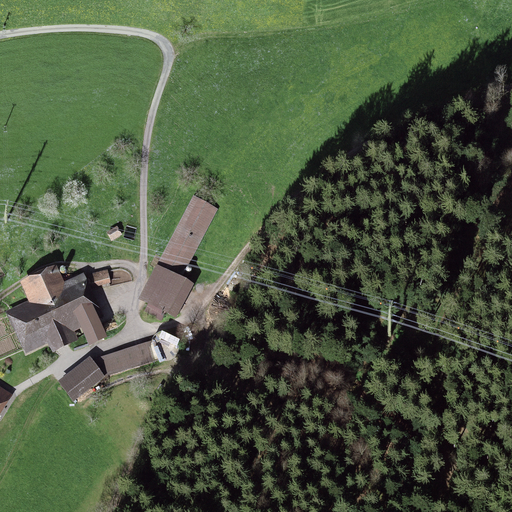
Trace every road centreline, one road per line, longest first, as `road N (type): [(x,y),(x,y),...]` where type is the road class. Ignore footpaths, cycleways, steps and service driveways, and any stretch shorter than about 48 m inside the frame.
road 1 (track): [(511,87),(392,128),(341,157),(253,238),(194,318)]
road 2 (track): [(0,35),(138,31),(168,50),(146,148),(143,257)]
road 3 (track): [(108,511),(155,409),(194,355),(201,329),(194,318)]
road 4 (track): [(0,298),(50,265),(143,257)]
road 5 (track): [(0,476),(63,365)]
